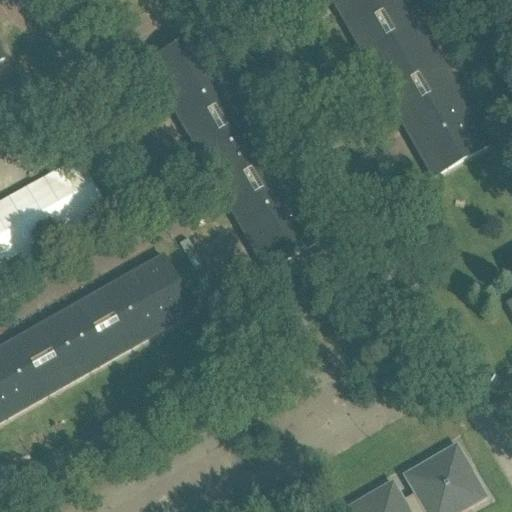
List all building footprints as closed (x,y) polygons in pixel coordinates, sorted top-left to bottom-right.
[(91,0),(96,8),(110,0),(91,0)] [(405,0),(330,0),(433,180),(490,148),(405,0)] [(204,33),(147,65),(267,275),(323,243),(204,33)] [(164,258),(0,351),(0,426),(196,315),(164,258)] [(444,455),(417,471),(417,472),(413,474),(413,473),(404,478),(415,496),(403,503),(393,485),(384,490),(380,493),(380,492),(353,508),(353,509),(349,511),(349,510),(346,511),(466,511),(487,500),(457,448),(448,453),(444,456),(444,455)]
